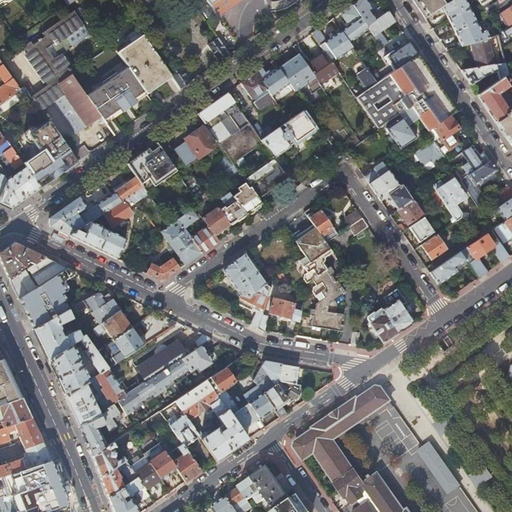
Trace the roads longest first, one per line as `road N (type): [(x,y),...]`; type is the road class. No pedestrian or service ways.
road 1 (residential): [(445,316),(345,176),(167,301)]
road 2 (residential): [(16,223),(329,0)]
road 3 (residential): [(167,301),(257,346),(370,367)]
road 4 (residential): [(511,172),(392,0)]
road 5 (secondary): [(93,511),(6,321)]
road 6 (residential): [(16,223),(167,301)]
road 7 (residential): [(163,511),(271,438)]
road 8 (residential): [(271,438),(370,367)]
